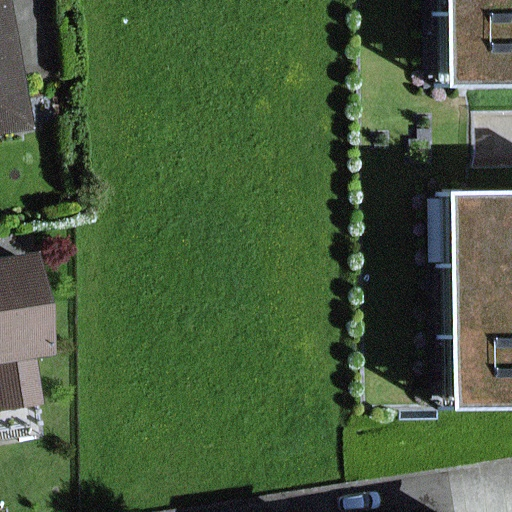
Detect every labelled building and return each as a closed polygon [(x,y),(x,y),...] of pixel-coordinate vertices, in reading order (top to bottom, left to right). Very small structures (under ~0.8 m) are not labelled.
[(27,0),(0,0),(0,129),(49,121),(27,0)] [(511,0),(461,0),(461,93),(511,92),(511,0)] [(511,197),(461,198),(463,416),(511,415),(511,197)] [(29,245),(0,249),(0,401),(38,395),(32,354),(46,351),(29,245)] [(483,511),(480,493),(365,511),(483,511)]
